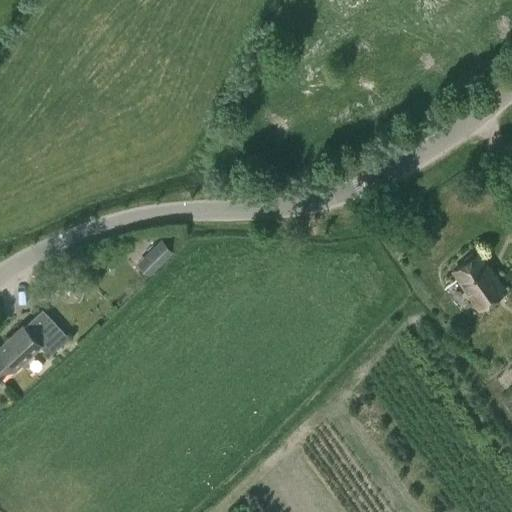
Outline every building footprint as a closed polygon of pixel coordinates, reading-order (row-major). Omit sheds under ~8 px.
[(466,0),(405,0),(422,38),(474,14),(466,0)] [(348,6),(273,46),(300,95),(375,56),(348,6)] [(444,58),(358,92),(367,119),(454,84),(444,58)] [(162,239),(145,256),(157,268),(174,251),(162,239)] [(503,290),(478,252),(473,255),(471,252),(462,259),(463,262),(453,269),(478,307),(503,290)] [(0,372),(9,364),(13,369),(39,344),(48,354),(67,336),(42,308),(23,325),(22,324),(0,343),(0,372)]
